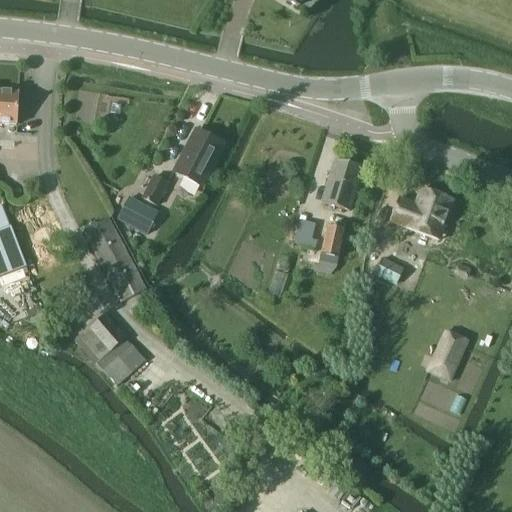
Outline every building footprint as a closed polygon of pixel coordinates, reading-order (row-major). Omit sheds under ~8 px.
[(283,0),(297,8),(302,0),(283,0)] [(0,125),(16,127),(18,95),(0,93),(0,125)] [(200,188),(222,146),(196,132),(173,175),(200,188)] [(349,213),(362,169),(334,161),(321,204),(349,213)] [(156,208),(167,186),(153,178),(142,200),(156,208)] [(399,200),(391,224),(407,230),(432,239),(437,223),(445,226),(453,201),(421,190),(416,206),(399,200)] [(146,236),(157,215),(129,200),(118,222),(146,236)] [(3,211),(0,212),(0,278),(25,269),(3,211)] [(120,305),(144,292),(107,220),(83,233),(120,305)] [(307,224),(301,248),(315,251),(316,243),(311,242),(315,226),(307,224)] [(338,260),(344,233),(326,229),(320,257),(338,260)] [(401,284),(407,268),(384,260),(378,276),(401,284)] [(467,279),(471,270),(458,265),(454,274),(467,279)] [(106,317),(74,343),(93,367),(97,364),(116,388),(145,365),(126,341),(106,317)] [(452,384),(466,351),(469,343),(447,334),(436,359),(429,374),(452,384)] [(330,409),(335,403),(325,395),(316,407),(325,414),(330,408),(330,409)] [(485,441),(480,452),(488,455),(493,444),(485,441)]
